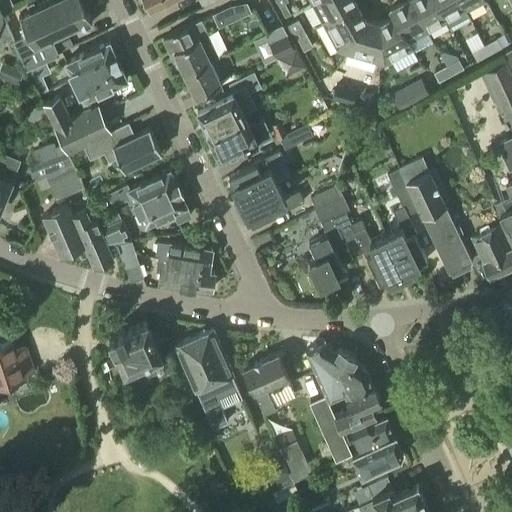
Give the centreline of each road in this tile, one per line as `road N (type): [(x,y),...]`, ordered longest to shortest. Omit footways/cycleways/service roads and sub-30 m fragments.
road 1 (residential): [(251,313),(251,276),(114,0)]
road 2 (residential): [(251,313),(88,283),(0,254)]
road 3 (residential): [(459,511),(372,322)]
road 4 (residential): [(511,297),(372,322)]
road 5 (residential): [(372,322),(251,313)]
